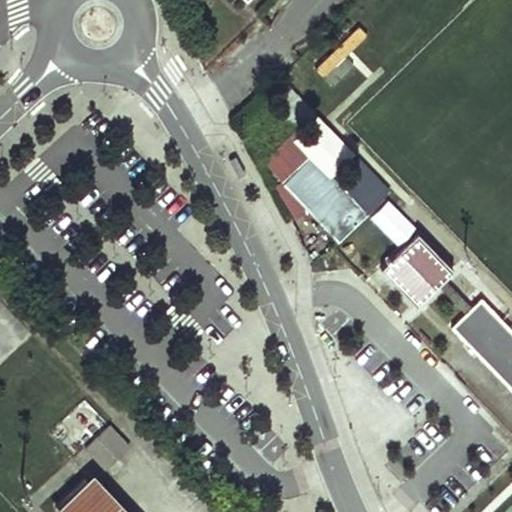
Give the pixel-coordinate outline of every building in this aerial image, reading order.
[(398,0),(365,33),(385,54),(437,4),(432,0),(398,0)] [(330,175),(290,133),(262,160),(283,182),(276,186),(303,230),(320,221),(331,232),(358,205),(330,175)] [(459,268),(424,233),(387,269),(422,305),(459,268)] [(511,325),(485,298),(458,326),(511,380),(511,325)] [(126,443),(108,424),(85,446),(103,465),(126,443)] [(126,511),(90,474),(49,511),(126,511)]
